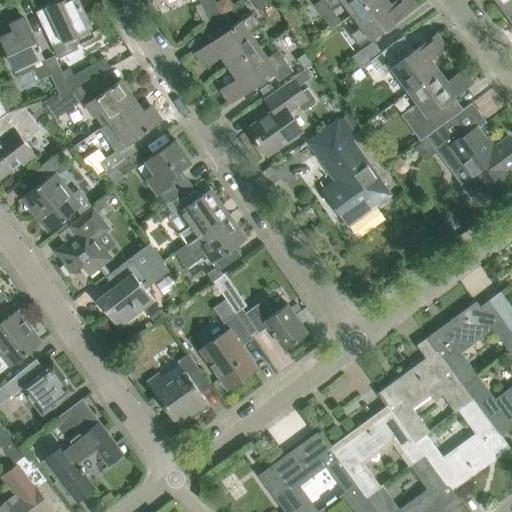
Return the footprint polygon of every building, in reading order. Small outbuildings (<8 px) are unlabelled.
[(47,7),(36,13),(52,45),(76,33),(81,43),(94,36),(77,0),(68,0),(48,10),(47,7)] [(198,0),(210,22),(222,16),(214,0),(198,0)] [(269,0),(251,0),(259,11),(271,3),(269,0)] [(320,0),(313,5),(330,28),(341,21),(332,10),(344,1),(353,14),(372,0),(320,0)] [(382,0),(372,0),(353,14),(362,26),(350,34),(359,46),(399,17),(415,5),(411,0),(396,0),(388,7),(382,0)] [(511,0),(497,0),(508,15),(511,12),(511,0)] [(252,13),(212,41),(196,53),(204,65),(223,52),(232,64),(258,46),(249,33),(261,25),(252,13)] [(1,37),(9,55),(18,76),(33,69),(38,80),(50,74),(60,94),(71,89),(66,78),(55,55),(43,60),(39,51),(40,50),(38,46),(37,47),(24,17),(10,24),(14,31),(1,37)] [(399,39),(374,56),(386,73),(392,68),(410,92),(436,73),(426,60),(445,46),(436,34),(409,54),(399,39)] [(258,46),(232,64),(240,77),(222,90),(230,102),(272,72),(278,81),(293,71),(278,50),(267,58),(258,46)] [(361,49),(351,56),(359,67),(369,60),(361,49)] [(307,51),(296,58),(304,69),(315,61),(307,51)] [(105,58),(66,78),(71,89),(74,88),(110,68),(105,58)] [(360,69),(350,76),(355,83),(365,76),(360,69)] [(407,112),(403,115),(420,139),(425,135),(434,130),(449,119),(439,107),(455,95),(472,83),(463,71),(444,84),(436,73),(410,92),(419,104),(407,112)] [(299,74),(281,86),(265,98),(265,99),(268,97),(276,109),(248,128),(267,154),(301,130),(289,113),(298,107),(300,109),(304,110),(314,103),(315,99),(307,87),(301,91),(298,86),(304,82),(299,74)] [(120,80),(104,91),(86,104),(94,116),(102,110),(110,121),(136,103),(120,80)] [(267,83),(260,89),(264,95),(274,88),(271,83),(267,83)] [(42,100),(55,118),(82,99),(74,88),(71,89),(60,94),(42,100)] [(110,121),(98,129),(114,152),(122,146),(129,157),(137,151),(131,141),(144,131),(161,120),(151,106),(142,111),(136,103),(110,121)] [(24,107),(9,111),(7,113),(0,117),(0,176),(20,161),(22,164),(30,158),(34,155),(23,141),(41,127),(24,107)] [(387,194),(350,142),(358,137),(356,135),(361,132),(348,114),(306,142),(338,185),(325,195),(333,206),(331,207),(334,211),(335,210),(343,221),(344,220),(347,223),(361,213),(387,194)] [(434,130),(425,135),(437,151),(466,130),(454,115),(449,119),(434,130)] [(505,175),(509,172),(507,170),(511,166),(511,140),(509,136),(492,149),(487,142),(488,142),(477,127),(461,139),(451,146),(483,190),(495,182),(499,188),(509,181),(505,175)] [(156,211),(157,213),(178,198),(177,197),(186,190),(174,173),(190,161),(175,140),(146,161),(156,174),(148,180),(165,204),(156,211)] [(385,145),(380,148),(388,158),(399,149),(395,144),(388,149),(385,145)] [(114,152),(99,163),(106,173),(116,166),(129,157),(122,146),(114,152)] [(57,153),(53,157),(37,169),(45,179),(25,195),(35,209),(32,211),(48,231),(78,208),(69,197),(73,194),(57,174),(67,167),(57,153)] [(129,157),(116,166),(123,176),(136,167),(129,157)] [(178,198),(157,213),(161,219),(167,215),(176,209),(187,225),(178,231),(187,243),(174,252),(175,253),(202,234),(228,216),(209,189),(200,196),(195,190),(180,200),(178,198)] [(103,198),(85,212),(69,224),(77,234),(55,250),(72,273),(82,265),(89,275),(111,258),(96,239),(109,229),(97,212),(107,204),(103,198)] [(202,234),(175,253),(183,264),(185,266),(187,266),(189,266),(191,265),(207,254),(217,267),(207,274),(212,282),(221,275),(218,271),(241,255),(235,247),(245,240),(228,216),(202,234)] [(448,222),(438,230),(448,245),(450,244),(459,237),(448,222)] [(150,243),(121,264),(105,276),(106,277),(110,275),(117,284),(96,300),(112,320),(122,312),(128,320),(154,300),(145,289),(169,271),(150,243)] [(476,303),(428,338),(440,356),(463,387),(478,376),(457,348),(475,335),(478,338),(493,327),(510,351),(507,353),(507,354),(511,350),(511,306),(502,293),(481,309),(476,303)] [(242,309),(236,314),(250,335),(257,331),(258,333),(268,326),(284,349),(307,333),(295,315),(290,308),(286,303),(272,313),(263,300),(245,313),(242,309)] [(156,304),(147,312),(155,322),(165,315),(156,304)] [(296,304),(290,308),(295,315),(301,311),(296,304)] [(0,351),(0,353),(9,365),(40,341),(17,311),(0,324),(0,348),(2,350),(0,351)] [(200,349),(216,372),(227,388),(256,368),(241,346),(252,338),(236,314),(223,322),(228,329),(200,349)] [(511,350),(507,354),(511,360),(511,386),(495,399),(478,376),(463,387),(472,399),(508,448),(508,447),(497,432),(507,425),(509,427),(511,424),(511,350)] [(167,384),(159,374),(147,382),(177,425),(208,403),(201,393),(211,386),(199,370),(188,353),(177,361),(185,372),(167,384)] [(427,358),(380,393),(414,443),(428,432),(408,404),(427,392),(430,396),(445,385),(461,407),(458,410),(472,399),(463,387),(440,356),(431,363),(427,358)] [(36,359),(0,387),(0,403),(8,397),(22,387),(42,414),(73,391),(74,390),(53,362),(43,369),(36,359)] [(379,413),(330,449),(356,485),(365,497),(379,487),(359,460),(378,446),(380,450),(394,440),(411,463),(408,465),(409,465),(423,455),(414,443),(380,393),(379,393),(392,411),(382,418),(379,413)] [(428,432),(414,443),(423,455),(459,504),(460,503),(449,488),(459,481),(460,483),(508,448),(472,399),(458,410),(478,437),(459,451),(457,447),(442,458),(426,435),(429,433),(428,432)] [(67,410),(55,419),(71,439),(55,452),(55,451),(42,461),(56,480),(59,478),(76,501),(94,486),(83,471),(84,470),(82,467),(80,469),(77,464),(96,450),(108,465),(123,453),(99,422),(84,432),(67,410)] [(0,445),(14,463),(26,453),(8,435),(0,427),(0,445)] [(318,432),(260,475),(287,511),(318,511),(323,509),(322,508),(318,511),(310,500),(308,501),(297,486),(324,466),(344,493),(356,485),(330,449),(318,432)] [(379,487),(365,497),(376,511),(447,511),(459,504),(423,455),(409,465),(429,493),(412,506),(409,503),(400,510),(382,486),(379,488),(379,487)] [(0,511),(45,511),(51,508),(18,465),(2,476),(17,496),(5,504),(0,507),(0,511)] [(324,511),(323,509),(318,511),(376,511),(365,497),(356,485),(341,495),(353,511),(324,511)] [(103,497),(109,505),(116,499),(110,491),(103,497)]
